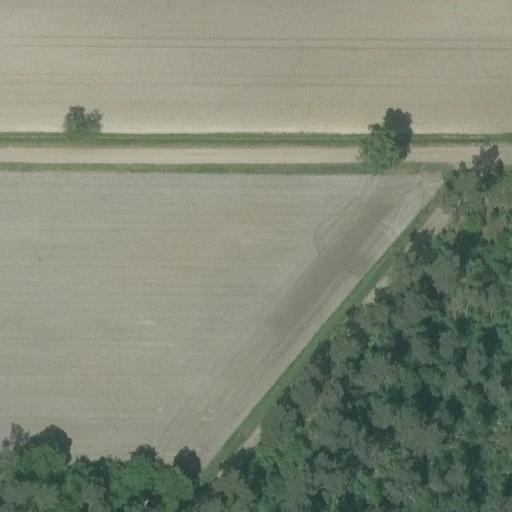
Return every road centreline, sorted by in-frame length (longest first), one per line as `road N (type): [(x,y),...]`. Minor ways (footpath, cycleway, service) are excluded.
road 1 (track): [(511,161),(0,157)]
road 2 (track): [(490,161),(198,511)]
